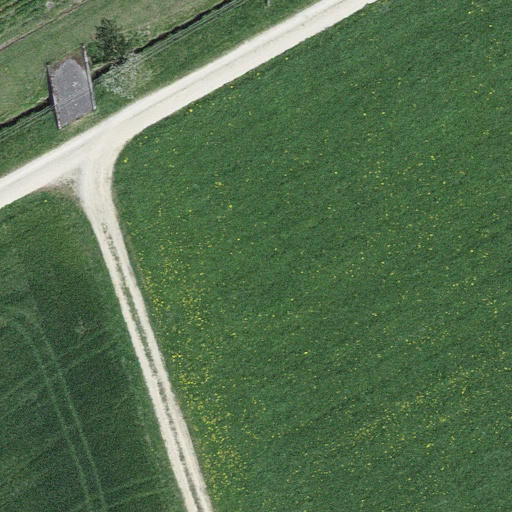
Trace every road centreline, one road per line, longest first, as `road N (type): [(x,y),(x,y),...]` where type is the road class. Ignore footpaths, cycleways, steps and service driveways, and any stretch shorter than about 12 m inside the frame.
road 1 (track): [(0,193),(352,0)]
road 2 (track): [(204,511),(79,149)]
